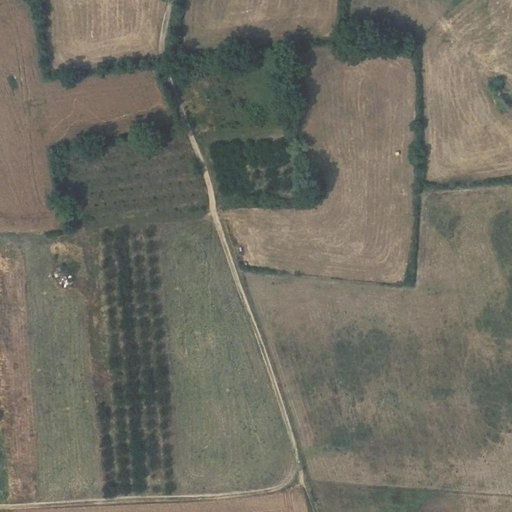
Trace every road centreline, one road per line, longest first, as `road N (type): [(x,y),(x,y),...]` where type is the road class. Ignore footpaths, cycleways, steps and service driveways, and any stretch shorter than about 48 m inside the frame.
road 1 (track): [(314,511),(199,159),(158,61)]
road 2 (track): [(0,506),(276,500),(307,489)]
